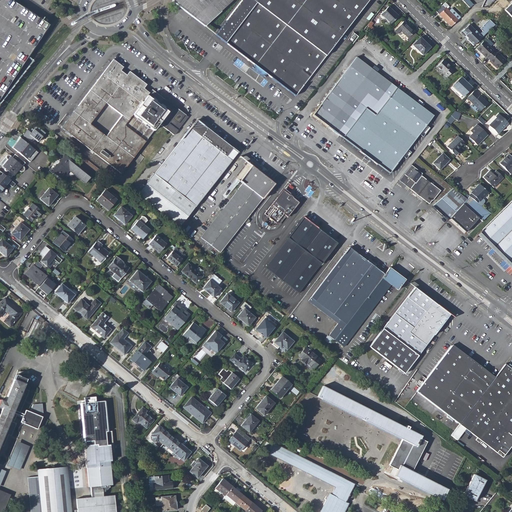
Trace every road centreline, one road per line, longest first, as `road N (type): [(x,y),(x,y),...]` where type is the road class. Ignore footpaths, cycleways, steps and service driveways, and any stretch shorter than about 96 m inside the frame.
road 1 (residential): [(207,442),(264,373),(264,353),(81,203),(63,206),(4,275)]
road 2 (residential): [(207,442),(4,275)]
road 3 (secondary): [(117,29),(303,164)]
road 4 (secondary): [(309,158),(178,64),(132,15)]
road 5 (unknown): [(130,511),(112,401),(7,351)]
road 6 (secondary): [(387,227),(511,323)]
road 7 (residential): [(511,108),(400,0)]
